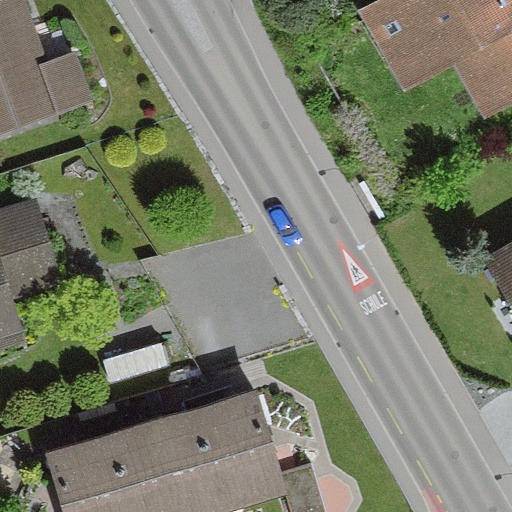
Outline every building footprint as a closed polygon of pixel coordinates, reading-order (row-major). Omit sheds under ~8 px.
[(0,0),(0,126),(51,108),(13,0),(0,0)] [(452,49),(485,106),(511,89),(511,0),(378,0),(365,8),(405,77),(452,49)] [(0,304),(0,257),(37,246),(25,207),(0,214),(0,338),(1,339),(0,336),(9,333),(0,304)] [(511,247),(488,261),(511,301),(511,247)] [(104,327),(121,384),(177,367),(167,334),(182,329),(175,306),(104,327)] [(273,473),(249,392),(146,423),(169,497),(205,486),(229,499),(276,485),(273,473)] [(45,453),(62,511),(129,511),(132,508),(169,497),(146,423),(45,453)] [(273,473),(276,485),(284,511),(319,511),(305,464),(273,473)]
